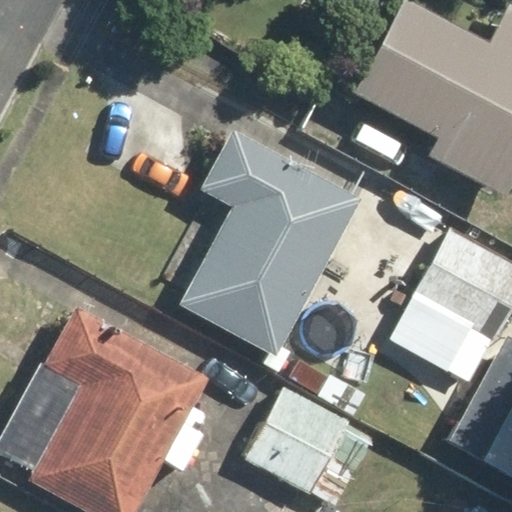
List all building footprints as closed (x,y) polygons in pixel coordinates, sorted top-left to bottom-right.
[(492,201),(511,167),(511,5),(502,0),(498,0),(475,41),(404,0),(395,0),(339,97),(419,142),(412,154),(492,201)] [(345,205),(218,136),(188,191),(228,213),(175,311),(261,358),(345,205)] [(511,311),(511,265),(445,231),(387,340),(473,385),(506,324),(511,311)] [(72,511),(120,511),(147,460),(179,477),(214,410),(183,394),(190,379),(64,313),(35,368),(74,389),(23,486),(72,511)] [(511,327),(506,324),(473,385),(442,445),(511,481),(511,327)] [(268,390),(234,458),(333,507),(367,438),(268,390)]
